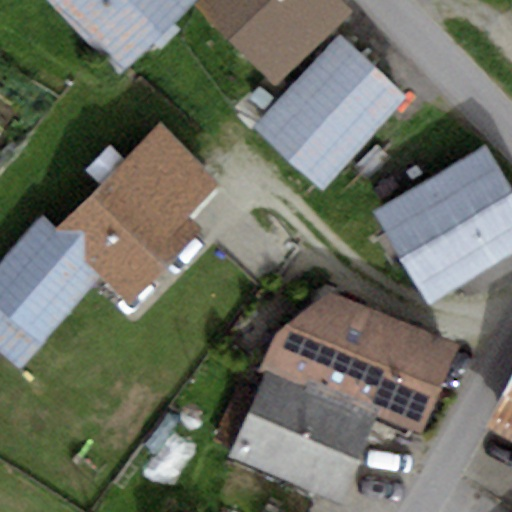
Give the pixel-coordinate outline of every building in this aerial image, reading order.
[(194,2),(196,0),(44,0),(123,75),(194,2)] [(352,12),(340,0),(196,0),(194,2),(275,86),(352,12)] [(408,101),(338,37),(253,130),(323,193),(408,101)] [(159,126),(56,232),(105,277),(131,304),(202,230),(188,216),(219,184),(159,126)] [(372,212),(427,306),(511,256),(511,193),(485,147),(372,212)] [(0,309),(41,347),(105,277),(56,232),(41,219),(0,263),(0,309)] [(379,423),(421,436),(458,348),(328,293),(275,335),(259,370),(266,373),(379,423)] [(266,373),(229,457),(341,507),(379,423),(266,373)] [(511,376),(485,427),(511,441),(511,376)]
